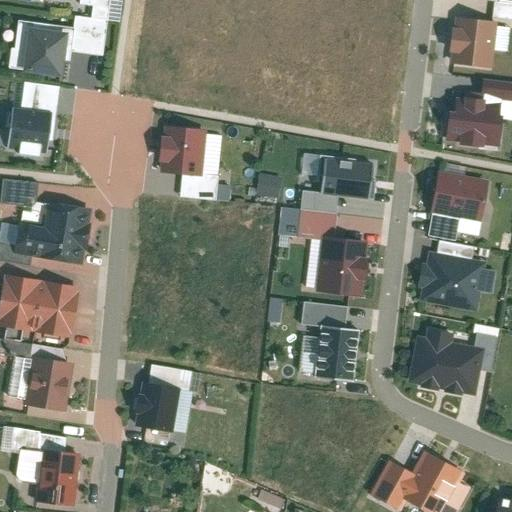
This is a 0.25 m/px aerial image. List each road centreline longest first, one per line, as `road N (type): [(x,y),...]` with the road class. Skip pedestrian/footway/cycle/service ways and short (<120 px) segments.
road 1 (residential): [(421,0),(382,350),(387,390),(415,416),(511,453)]
road 2 (residential): [(124,210),(109,511)]
